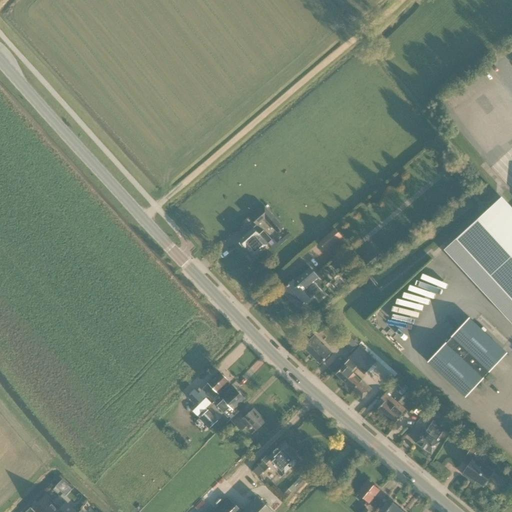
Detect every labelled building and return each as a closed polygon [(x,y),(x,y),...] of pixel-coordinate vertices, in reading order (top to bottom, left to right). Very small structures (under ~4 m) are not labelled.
[(511,209),(501,198),(444,250),(511,323),(511,209)] [(258,226),(265,219),(278,233),(284,227),(265,207),(252,219),(258,226)] [(240,241),(240,244),(242,247),(245,247),(246,246),(255,256),(268,245),(267,244),(271,240),(264,231),(259,235),(253,228),(240,241)] [(342,236),(336,229),(320,242),(327,250),(342,236)] [(383,257),(378,250),(373,254),(374,256),(365,263),(369,268),(383,257)] [(284,292),(288,297),(289,296),(300,308),(310,300),(309,299),(320,290),(314,282),(320,277),(311,267),(294,282),(293,281),(283,289),(285,291),(284,292)] [(429,362),(466,397),(507,353),(470,318),(429,362)] [(341,342),(351,351),(358,344),(348,334),(341,342)] [(303,346),(321,364),(332,353),(315,335),(303,346)] [(348,359),(364,375),(378,360),(361,345),(348,359)] [(336,374),(353,390),(361,381),(345,365),(336,374)] [(208,384),(203,389),(209,395),(208,396),(213,400),(219,394),(218,393),(230,382),(220,372),(214,378),(213,377),(208,383),(208,384)] [(406,384),(396,376),(389,384),(399,393),(406,384)] [(362,380),(361,381),(353,390),(363,399),(372,389),(362,380)] [(233,409),(245,398),(236,388),(224,400),(217,406),(228,417),(234,411),(233,409)] [(194,389),(187,397),(197,407),(205,399),(194,389)] [(377,409),(385,416),(397,402),(385,392),(381,398),(385,401),(377,409)] [(426,403),(420,398),(415,403),(421,409),(426,403)] [(406,410),(397,402),(385,416),(395,424),(406,410)] [(239,411),(236,414),(230,419),(241,431),(250,423),(256,430),(266,421),(254,409),(245,417),(239,411)] [(218,420),(208,410),(200,417),(210,428),(218,420)] [(423,432),(416,443),(432,454),(439,443),(437,441),(445,428),(434,420),(425,433),(423,432)] [(267,455),(262,460),(262,459),(258,463),(259,465),(253,470),(259,476),(269,467),(266,464),(271,459),(285,473),(292,466),(293,467),(300,460),(291,450),(292,449),(285,441),(269,456),(267,455)] [(470,477),(483,486),(493,472),(478,462),(483,455),(472,447),(463,461),(468,465),(463,474),(469,479),(470,477)] [(378,490),(369,481),(359,493),(365,498),(362,502),(367,507),(372,502),(370,500),(378,490)] [(74,511),(76,511),(67,502),(60,509),(47,496),(35,508),(38,511),(74,511)] [(273,511),(258,497),(243,511),(273,511)] [(243,511),(230,499),(216,511),(243,511)] [(402,511),(403,511),(393,503),(386,511),(402,511)]
